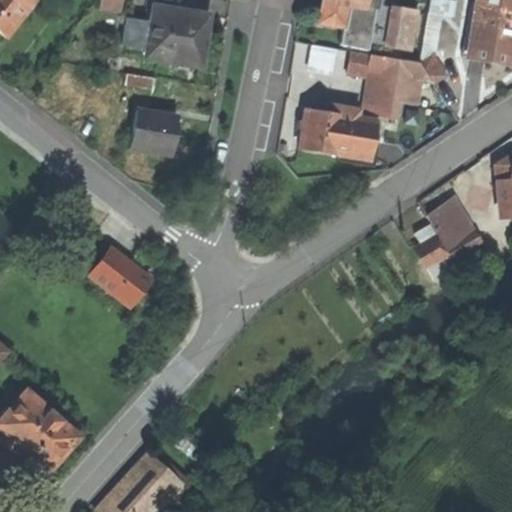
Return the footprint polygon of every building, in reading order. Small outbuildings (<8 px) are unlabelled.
[(0,0),(0,31),(6,37),(34,0),(0,0)] [(344,27),(348,4),(324,0),(320,23),(344,27)] [(379,0),(366,0),(365,7),(375,9),(378,10),(379,4),(379,0)] [(511,0),(477,0),(475,13),(470,48),(511,55),(511,0)] [(152,4),(150,14),(207,23),(208,13),(152,4)] [(375,9),(365,7),(348,4),(344,27),(341,44),(368,49),(369,43),(375,9)] [(384,5),(379,4),(378,10),(375,9),(369,43),(385,46),(392,7),(384,5)] [(399,8),(392,7),(385,46),(392,47),(399,8)] [(417,11),(399,8),(392,47),(410,51),(417,11)] [(511,55),(470,48),(475,13),(469,12),(462,57),(511,65),(511,55)] [(145,47),(144,57),(198,65),(201,47),(203,47),(204,38),(207,23),(150,14),(149,23),(145,47)] [(121,43),(145,47),(149,23),(125,19),(121,43)] [(365,76),(366,69),(368,54),(349,51),(346,73),(365,76)] [(420,77),(430,78),(420,62),(368,54),(366,69),(370,70),(420,77)] [(430,78),(433,83),(444,76),(431,55),(420,62),(430,78)] [(417,96),(420,77),(370,70),(364,114),(395,118),(397,103),(398,93),(417,96)] [(416,106),(417,96),(398,93),(397,103),(416,106)] [(138,104),(137,110),(155,113),(156,106),(138,104)] [(326,109),(326,113),(334,114),(335,106),(327,105),(326,109)] [(335,106),(334,114),(341,115),(335,155),(368,160),(373,120),(355,117),(357,109),(335,106)] [(326,113),(303,109),(301,122),(300,130),(297,150),(335,155),(341,115),(334,114),(326,113)] [(129,149),(170,154),(172,135),(175,115),(155,113),(137,110),(134,110),(129,149)] [(511,160),(507,156),(501,162),(508,167),(511,163),(511,160)] [(511,212),(511,185),(509,185),(508,167),(501,162),(496,166),(498,213),(511,212)] [(433,231),(441,245),(469,229),(450,196),(422,212),(427,221),(432,229),(433,231)] [(415,238),(432,229),(427,221),(417,227),(416,224),(409,228),(415,238)] [(453,265),(481,249),(469,229),(441,245),(443,249),(452,264),(453,265)] [(433,231),(411,243),(422,261),(443,249),(441,245),(433,231)] [(100,240),(75,273),(121,308),(146,275),(100,240)] [(430,276),(452,264),(443,249),(422,261),(430,276)] [(24,391),(0,417),(0,429),(28,456),(23,461),(43,479),(48,474),(45,471),(61,454),(75,438),(24,391)] [(96,511),(150,511),(164,497),(134,470),(96,511)]
